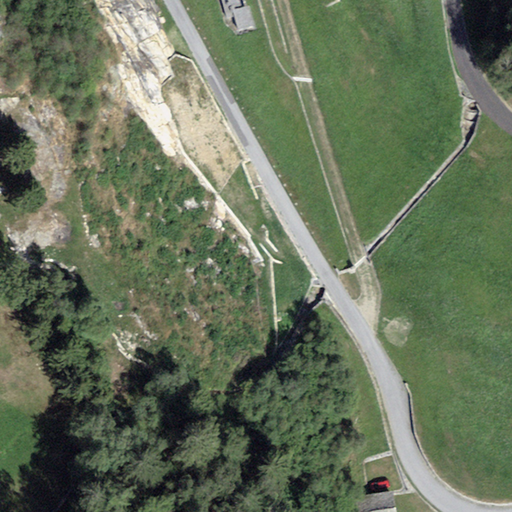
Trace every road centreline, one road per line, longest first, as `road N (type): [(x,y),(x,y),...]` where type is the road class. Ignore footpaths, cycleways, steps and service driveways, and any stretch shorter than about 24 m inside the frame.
road 1 (unclassified): [(173,0),(379,365),(413,468),(464,511)]
road 2 (track): [(364,336),(360,257),(284,0)]
road 3 (unclassified): [(511,125),(472,82),(452,0)]
